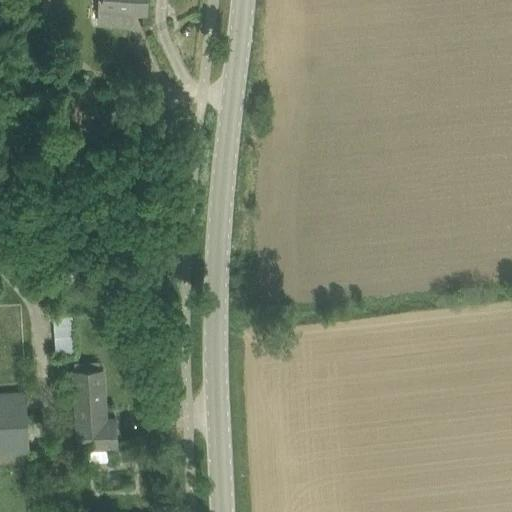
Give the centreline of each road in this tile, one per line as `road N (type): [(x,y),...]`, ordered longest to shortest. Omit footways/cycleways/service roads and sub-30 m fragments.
road 1 (tertiary): [(223,511),(213,315),(244,0)]
road 2 (track): [(0,167),(187,98),(233,96)]
